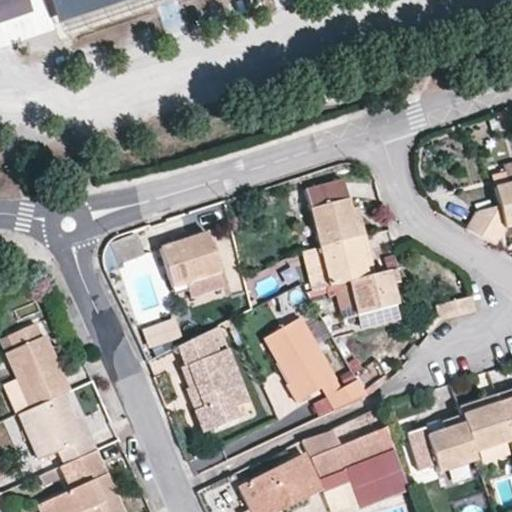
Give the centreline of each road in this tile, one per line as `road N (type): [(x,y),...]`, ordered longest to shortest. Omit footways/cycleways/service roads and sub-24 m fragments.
road 1 (residential): [(67,223),(380,130)]
road 2 (residential): [(67,223),(185,511)]
road 3 (residential): [(380,130),(410,212),(511,287)]
road 4 (residential): [(380,130),(511,88)]
